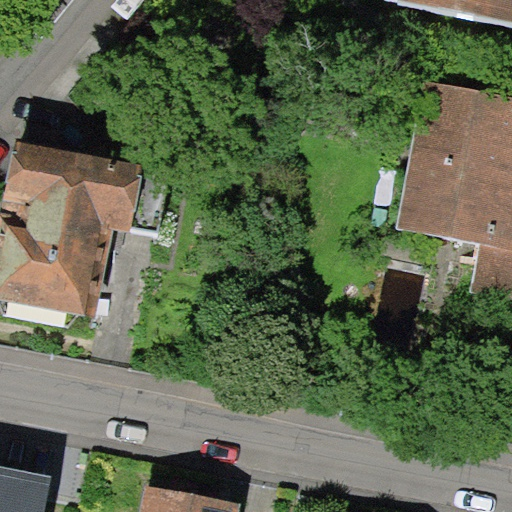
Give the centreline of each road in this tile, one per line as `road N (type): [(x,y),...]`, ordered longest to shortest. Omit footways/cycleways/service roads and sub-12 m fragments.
road 1 (residential): [(511,491),(0,385)]
road 2 (residential): [(103,0),(0,124)]
